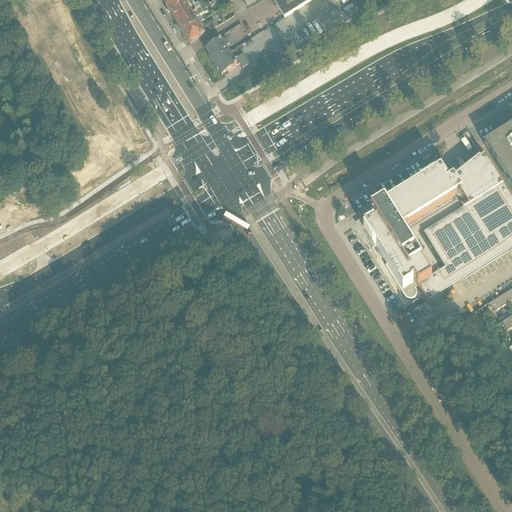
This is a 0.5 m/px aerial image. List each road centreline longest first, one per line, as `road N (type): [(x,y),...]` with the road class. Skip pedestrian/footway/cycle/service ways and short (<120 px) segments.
road 1 (unclassified): [(503,511),(324,224),(324,209),(511,89)]
road 2 (primary): [(453,511),(247,182)]
road 3 (primary): [(223,196),(428,511)]
road 4 (secondary): [(511,4),(233,160)]
road 5 (secondary): [(247,182),(511,21)]
road 6 (secondary): [(0,334),(223,196)]
road 7 (secondary): [(209,174),(0,302)]
road 8 (primary): [(103,0),(209,174)]
road 9 (primary): [(199,107),(132,0)]
road 10 (residential): [(199,107),(202,87),(148,0)]
